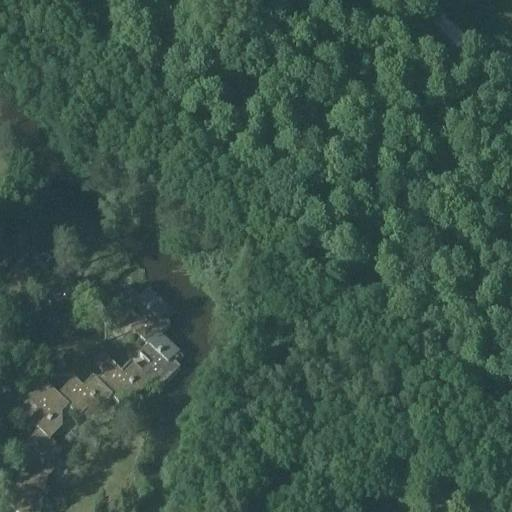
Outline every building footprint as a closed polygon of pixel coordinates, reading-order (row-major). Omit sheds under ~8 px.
[(22,264),(1,286),(19,303),(31,290),(37,296),(33,300),(37,304),(42,299),(42,298),(56,283),(43,271),(30,271),(22,264)] [(56,283),(42,298),(42,299),(59,315),(71,302),(77,308),(74,312),(78,315),(86,306),(96,295),(96,294),(84,283),(70,283),(62,276),(56,283)] [(96,295),(86,306),(103,322),(115,310),(121,316),(118,319),(122,323),(130,314),(141,303),(140,302),(128,290),(114,291),(106,283),(96,294),(96,295)] [(141,303),(130,314),(134,317),(137,313),(143,319),(131,332),(148,348),(159,337),(159,338),(170,327),(162,319),(161,305),(149,293),(140,302),(141,303)] [(148,348),(139,357),(144,361),(147,357),(153,363),(142,375),(151,385),(158,393),(180,370),(171,363),(171,349),(159,338),(159,337),(148,348)] [(103,358),(94,368),(103,377),(97,384),(112,399),(118,406),(125,398),(139,398),(151,385),(142,375),(132,365),(128,369),(131,373),(126,379),(113,367),(103,358)] [(58,398),(57,398),(68,409),(76,417),(79,420),(81,417),(86,412),(100,412),(112,399),(97,384),(92,379),(89,383),(92,387),(86,393),(74,381),(58,398)] [(33,420),(29,424),(38,432),(39,432),(50,443),(50,442),(62,430),(61,417),(68,409),(57,398),(58,398),(47,387),(30,405),(43,417),(37,423),(33,420)] [(25,464),(21,468),(26,472),(42,487),(42,486),(54,474),(54,460),(61,453),(50,442),(50,443),(39,432),(38,432),(22,449),(35,461),(29,467),(25,464)] [(13,504),(9,508),(13,511),(41,511),(42,500),(49,492),(42,486),(42,487),(26,472),(10,489),(23,501),(17,507),(13,504)]
